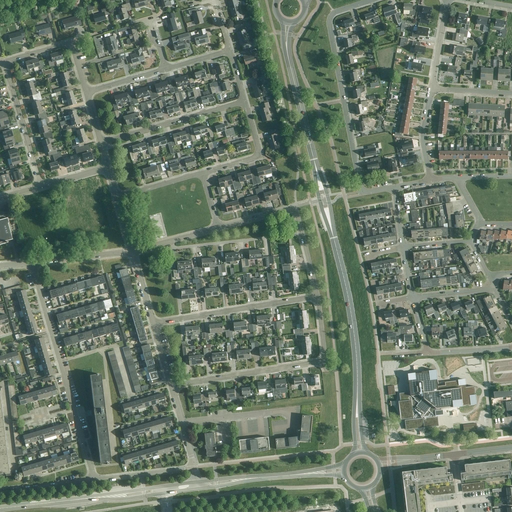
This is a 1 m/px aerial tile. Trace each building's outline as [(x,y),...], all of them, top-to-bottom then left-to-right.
[(152,1),(152,0),(136,0),(134,1),(137,8),(148,5),(148,2),(152,1)] [(161,0),(164,8),(172,5),(175,4),(173,0),(169,1),(169,0),(161,0)] [(241,16),(237,0),(228,3),(230,10),(231,9),(234,18),(241,16)] [(118,11),(121,20),(129,18),(127,12),(132,10),(130,4),(122,6),(123,9),(118,11)] [(413,5),(405,4),(404,15),(410,15),(410,16),(415,16),(416,10),(413,10),(413,5)] [(402,21),(402,20),(400,14),(397,15),(394,6),(383,10),(386,18),(395,15),(398,24),(402,23),(402,21)] [(425,14),(431,15),(432,8),(424,7),(423,12),(420,12),(419,17),(425,18),(425,14)] [(110,15),(108,8),(102,10),(103,13),(94,16),(96,23),(107,20),(106,16),(110,15)] [(197,13),(196,9),(189,11),(189,10),(186,11),(188,15),(194,14),(197,25),(204,23),(201,11),(197,13)] [(52,21),(50,12),(40,15),(42,20),(46,19),(47,23),(52,21)] [(167,20),(170,33),(178,30),(175,18),(176,18),(174,13),(168,15),(170,20),(167,20)] [(375,17),(374,13),(365,16),(367,21),(374,19),(375,24),(380,22),(378,16),(375,17)] [(467,22),(468,15),(459,13),(459,17),(458,17),(458,19),(458,23),(466,25),(465,30),(468,31),(470,24),(466,23),(467,22)] [(81,25),(79,16),(62,21),(65,30),(81,25)] [(488,19),(479,17),(478,24),(478,25),(481,25),(481,24),(484,25),(483,31),(489,32),(490,25),(487,25),(488,19)] [(353,20),(344,22),(346,29),(352,27),(354,32),(363,29),(361,23),(355,25),(353,20)] [(500,37),(505,38),(507,28),(504,27),(505,21),(497,20),(496,26),(494,25),(493,30),(501,31),(500,37)] [(51,34),(49,24),(35,28),(36,33),(38,33),(39,35),(46,33),(47,35),(51,34)] [(131,31),(129,26),(118,30),(119,33),(124,31),(129,32),(130,35),(127,36),(128,39),(127,39),(127,41),(128,45),(129,45),(132,44),(132,43),(139,41),(136,29),(131,31)] [(238,33),(242,46),(249,44),(245,31),(246,31),(245,27),(239,29),(240,32),(238,33)] [(413,31),(412,37),(419,38),(420,35),(428,37),(429,30),(418,28),(417,32),(413,31)] [(207,34),(205,29),(199,31),(200,36),(195,37),(197,45),(209,42),(207,34)] [(25,36),(24,30),(20,31),(20,32),(9,36),(11,44),(22,40),(22,37),(25,36)] [(453,41),(461,42),(462,37),(467,38),(468,31),(462,30),(462,34),(460,33),(459,34),(454,33),(453,41)] [(180,42),(174,44),(176,51),(187,48),(185,41),(190,40),(189,36),(188,34),(179,36),(179,37),(179,39),(180,42)] [(358,41),(357,35),(352,36),(352,39),(345,40),(346,48),(352,47),(351,42),(358,41)] [(118,49),(114,36),(106,39),(110,51),(115,50),(116,51),(112,52),(113,55),(118,54),(124,52),(123,47),(118,49)] [(414,42),(412,48),(415,48),(414,53),(424,55),(426,48),(420,47),(421,43),(414,42)] [(456,55),(463,56),(463,52),(466,52),(467,48),(457,46),(457,47),(452,47),(451,54),(456,55)] [(130,59),(132,59),(133,64),(145,60),(143,52),(142,52),(141,48),(135,50),(136,54),(131,56),(129,56),(130,59)] [(244,56),(246,64),(256,62),(254,55),(258,54),(256,49),(251,51),(252,54),(244,56)] [(358,56),(357,51),(351,52),(352,52),(352,55),(347,56),(347,57),(346,57),(347,57),(348,65),(354,64),(353,57),(358,56)] [(47,58),(50,67),(54,66),(53,62),(63,60),(61,52),(50,55),(51,57),(47,58)] [(110,71),(123,67),(122,61),(126,59),(124,52),(118,54),(120,59),(107,63),(108,64),(105,65),(105,66),(106,70),(107,70),(109,70),(110,71)] [(461,59),(456,58),(455,67),(449,66),(448,72),(456,74),(457,69),(461,70),(461,59)] [(32,61),(34,68),(38,67),(39,70),(44,69),(42,61),(38,62),(38,59),(32,61)] [(22,76),(25,75),(25,74),(30,73),(29,70),(34,68),(32,61),(25,63),(26,65),(20,67),(22,73),(22,76)] [(476,73),(477,73),(477,69),(478,62),(474,61),(473,65),(471,65),(470,71),(465,71),(465,76),(472,77),(472,71),(476,72),(476,73)] [(413,63),(412,70),(421,72),(423,65),(413,63)] [(226,74),(224,65),(217,67),(217,69),(215,70),(215,69),(212,70),(214,75),(217,75),(216,74),(219,73),(220,79),(225,78),(224,74),(226,74)] [(350,74),(352,82),(359,81),(358,76),(362,75),(361,69),(355,70),(356,73),(350,74)] [(207,75),(205,71),(195,74),(197,80),(204,78),(205,81),(211,80),(209,74),(207,75)] [(57,83),(62,81),(69,79),(67,73),(60,75),(61,78),(56,80),(57,83)] [(182,78),(184,86),(190,84),(191,88),(195,87),(193,79),(189,80),(188,76),(182,78)] [(27,91),(34,89),(33,84),(36,83),(34,78),(27,80),(28,84),(25,85),(27,91)] [(178,88),(184,86),(182,78),(176,79),(177,83),(173,84),(175,93),(179,92),(178,88)] [(70,86),(69,79),(62,81),(57,83),(58,85),(62,84),(64,88),(70,86)] [(222,84),(221,81),(213,83),(214,88),(220,86),(222,92),(231,90),(228,82),(222,84)] [(256,85),(253,86),(257,99),(264,97),(261,86),(262,85),(261,81),(255,82),(256,85)] [(175,93),(173,84),(169,85),(168,82),(162,83),(164,92),(170,90),(171,94),(175,93)] [(158,94),(164,92),(162,83),(155,85),(156,89),(153,90),(155,99),(159,98),(158,94)] [(353,91),(355,99),(362,98),(361,94),(366,92),(365,85),(358,87),(359,90),(353,91)] [(155,99),(153,90),(149,91),(148,87),(141,89),(144,98),(150,96),(151,100),(155,99)] [(198,98),(196,90),(196,88),(192,89),(195,97),(189,99),(190,101),(192,108),(198,106),(196,100),(196,99),(198,98)] [(33,99),(41,97),(40,92),(36,93),(34,89),(27,91),(28,97),(32,96),(33,99)] [(138,100),(144,98),(141,89),(135,91),(136,95),(132,96),(135,105),(139,103),(138,100)] [(206,92),(209,103),(215,101),(213,95),(210,96),(209,91),(206,92)] [(62,102),(67,100),(74,98),(72,92),(65,94),(66,97),(61,99),(62,102)] [(135,105),(132,96),(129,97),(127,93),(121,95),(124,104),(130,102),(131,106),(135,105)] [(178,104),(181,103),(178,93),(176,94),(178,102),(174,103),(174,100),(171,101),(175,113),(181,111),(179,105),(178,104)] [(117,105),(124,104),(121,95),(115,97),(116,101),(112,102),(115,110),(119,109),(117,105)] [(33,110),(41,107),(40,103),(43,102),(41,97),(33,99),(34,103),(31,103),(33,110)] [(76,104),(74,98),(67,100),(62,102),(63,104),(68,103),(69,106),(76,104)] [(368,106),(367,101),(361,103),(361,105),(356,106),(358,115),(363,114),(362,107),(368,106)] [(270,107),(268,103),(262,104),(263,109),(260,110),(261,113),(264,122),(271,120),(268,108),(270,107)] [(135,114),(134,110),(133,106),(129,107),(131,111),(134,123),(141,122),(139,117),(140,117),(139,113),(135,114)] [(505,117),(505,106),(498,106),(497,116),(497,120),(499,120),(500,117),(505,117)] [(39,118),(47,116),(45,111),(42,112),(41,107),(33,110),(35,116),(38,115),(39,118)] [(70,120),(78,117),(76,111),(68,113),(68,110),(62,112),(63,117),(69,116),(70,120)] [(127,125),(134,123),(131,111),(127,112),(128,116),(124,117),(125,121),(126,121),(127,125)] [(39,128),(47,126),(45,122),(48,121),(47,116),(39,118),(40,121),(37,122),(39,128)] [(80,124),(78,117),(70,120),(64,121),(65,124),(71,122),(72,126),(66,128),(66,129),(67,131),(73,129),(75,128),(74,125),(80,124)] [(0,130),(8,128),(7,126),(10,125),(7,118),(0,120),(0,123),(1,126),(0,126),(0,130)] [(359,123),(361,132),(367,131),(365,124),(369,123),(368,118),(363,119),(363,122),(359,123)] [(227,130),(225,124),(216,127),(217,133),(225,131),(227,137),(231,136),(232,137),(236,136),(233,128),(227,130)] [(44,137),(52,135),(51,130),(48,130),(47,126),(39,128),(40,134),(43,134),(44,137)] [(207,129),(206,126),(200,127),(202,134),(209,132),(211,138),(214,137),(211,127),(207,129)] [(193,143),(196,142),(195,136),(202,134),(200,127),(194,129),(195,133),(191,134),(193,143)] [(408,134),(409,128),(401,127),(401,128),(400,131),(396,131),(395,135),(402,137),(402,133),(408,134)] [(5,140),(13,137),(11,130),(9,131),(8,128),(0,130),(0,134),(0,135),(3,134),(5,140)] [(78,138),(85,136),(83,129),(76,131),(78,138)] [(268,137),(272,150),(280,148),(277,138),(279,137),(277,129),(270,131),(271,136),(268,137)] [(179,133),(182,141),(186,140),(187,143),(193,141),(190,133),(187,134),(186,132),(179,133)] [(177,142),(182,141),(179,133),(173,135),(174,138),(170,139),(171,143),(172,147),(178,145),(177,142)] [(43,147),(51,145),(50,141),(54,140),(52,135),(44,137),(45,140),(41,141),(43,147)] [(84,146),(83,143),(87,142),(85,136),(78,138),(80,144),(79,144),(71,146),(72,149),(75,149),(78,148),(84,146)] [(4,150),(14,147),(13,145),(15,144),(13,137),(5,140),(6,145),(3,146),(4,150)] [(172,147),(171,143),(168,144),(166,137),(159,139),(161,146),(168,144),(171,154),(174,153),(172,147)] [(155,148),(161,146),(159,139),(152,141),(154,145),(150,146),(153,154),(157,153),(155,148)] [(212,143),(214,150),(217,149),(218,156),(226,153),(224,148),(218,149),(216,141),(212,143)] [(246,143),(240,144),(239,141),(232,143),(235,150),(238,149),(238,152),(248,149),(246,143)] [(400,149),(401,154),(407,152),(407,149),(414,148),(412,141),(402,143),(403,149),(400,149)] [(141,152),(147,150),(145,143),(139,145),(141,152)] [(212,151),(214,150),(212,143),(208,144),(210,151),(204,153),(205,159),(213,157),(212,151)] [(52,148),(51,145),(43,147),(45,154),(48,153),(49,156),(57,154),(55,150),(56,150),(56,147),(52,148)] [(135,154),(141,152),(139,145),(133,147),(135,154)] [(377,155),(375,148),(375,145),(368,147),(368,150),(365,150),(366,157),(377,155)] [(10,159),(19,156),(17,149),(14,150),(14,147),(4,150),(6,154),(9,153),(10,159)] [(82,155),(84,162),(93,160),(91,153),(91,150),(88,151),(88,153),(82,155)] [(59,169),(57,163),(60,162),(58,155),(58,154),(53,155),(55,163),(49,165),(51,171),(59,169)] [(408,154),(402,155),(403,160),(404,165),(407,164),(417,162),(416,155),(409,157),(408,154)] [(10,169),(19,167),(18,164),(21,163),(19,156),(10,159),(12,165),(9,165),(10,169)] [(72,165),(76,164),(78,163),(76,156),(70,158),(72,165)] [(191,159),(190,156),(181,158),(183,165),(186,164),(187,168),(196,165),(195,158),(191,159)] [(379,168),(378,163),(382,162),(381,161),(381,157),(377,158),(370,160),(371,162),(367,163),(368,170),(379,168)] [(70,165),(72,165),(70,158),(64,159),(66,167),(66,166),(66,167),(70,166),(70,165)] [(174,164),(170,166),(172,172),(181,169),(180,166),(183,165),(181,158),(173,161),(174,164)] [(384,159),(385,166),(388,166),(389,169),(390,173),(397,171),(395,160),(389,162),(388,158),(384,159)] [(153,177),(161,175),(160,172),(163,171),(161,165),(150,168),(153,177)] [(271,168),(270,166),(264,167),(266,175),(272,174),(274,180),(277,179),(275,173),(277,173),(275,167),(271,168)] [(258,184),(261,183),(260,177),(266,175),(264,167),(257,169),(258,172),(255,173),(258,184)] [(145,180),(153,177),(150,168),(140,171),(141,178),(144,177),(145,180)] [(10,171),(12,180),(15,179),(16,181),(23,179),(20,171),(15,173),(14,170),(10,171)] [(10,181),(12,180),(10,171),(6,172),(7,175),(1,176),(4,185),(11,183),(10,181)] [(252,174),(251,171),(244,173),(247,181),(247,183),(250,183),(249,180),(253,179),(254,185),(258,184),(255,173),(252,174)] [(240,182),(247,181),(244,173),(238,174),(240,180),(236,181),(239,190),(242,189),(240,182)] [(239,190),(236,181),(233,182),(231,176),(225,178),(227,186),(233,184),(235,191),(239,190)] [(221,188),(227,186),(225,178),(219,180),(220,185),(217,186),(219,195),(223,194),(221,188)] [(279,198),(277,193),(281,192),(278,183),(275,184),(276,190),(270,192),(273,200),(279,198)] [(264,194),(263,188),(262,186),(259,187),(259,189),(262,197),(265,196),(267,202),(273,200),(270,192),(264,194)] [(452,187),(452,186),(445,188),(447,195),(448,202),(450,202),(450,198),(449,195),(453,194),(453,193),(457,192),(455,187),(452,187)] [(448,202),(447,195),(445,188),(440,189),(441,196),(444,196),(445,199),(446,203),(448,202)] [(258,198),(262,197),(259,189),(256,190),(257,196),(251,197),(253,206),(260,204),(258,198)] [(436,204),(435,197),(434,190),(428,191),(429,198),(433,198),(434,201),(434,205),(436,204)] [(243,193),(243,191),(239,192),(240,194),(242,203),(246,202),(247,207),(253,206),(251,197),(245,199),(243,193)] [(242,203),(240,194),(239,192),(236,193),(238,201),(234,202),(234,201),(231,201),(234,211),(240,209),(239,204),(242,203)] [(422,207),(425,207),(422,192),(416,193),(417,201),(421,200),(422,207)] [(411,209),(413,209),(410,194),(404,195),(406,204),(410,204),(411,209)] [(226,204),(224,198),(221,199),(223,208),(226,207),(228,213),(234,211),(231,201),(229,202),(229,204),(226,204)] [(79,206),(67,208),(68,212),(67,213),(71,231),(74,230),(75,235),(82,233),(83,236),(101,232),(98,222),(106,221),(101,200),(88,203),(90,212),(94,211),(97,223),(81,227),(79,218),(85,217),(83,208),(80,209),(79,206)] [(43,208),(28,212),(36,241),(49,238),(45,224),(48,223),(43,208)] [(385,217),(386,217),(389,216),(390,221),(393,220),(390,209),(384,210),(385,217)] [(386,221),(386,217),(385,217),(384,210),(378,211),(379,218),(383,217),(384,222),(386,221)] [(380,223),(379,218),(378,211),(372,213),(373,219),(377,219),(378,223),(380,223)] [(374,224),(373,219),(372,213),(365,214),(367,221),(370,220),(371,224),(374,224)] [(8,218),(6,219),(4,214),(0,215),(0,245),(8,243),(8,241),(13,240),(8,224),(9,224),(8,218)] [(368,225),(367,221),(365,214),(359,215),(361,222),(364,221),(365,226),(366,226),(368,225)] [(464,221),(449,223),(449,225),(450,230),(453,230),(452,225),(456,225),(457,228),(464,227),(464,221)] [(418,238),(418,230),(417,227),(417,223),(410,224),(410,227),(415,226),(415,227),(415,230),(411,231),(412,239),(418,238)] [(389,234),(388,228),(385,229),(385,231),(382,232),(382,235),(384,242),(390,241),(389,234)] [(487,239),(488,232),(482,231),(480,240),(483,241),(482,242),(486,243),(486,242),(486,240),(487,240),(487,239)] [(495,232),(488,231),(488,232),(487,239),(487,240),(493,241),(493,240),(493,239),(495,232)] [(287,256),(295,255),(294,247),(286,247),(287,256)] [(462,258),(469,254),(467,249),(460,252),(461,256),(459,257),(458,257),(457,254),(453,256),(455,259),(456,261),(460,259),(462,258)] [(264,257),(263,250),(256,251),(257,259),(266,259),(267,268),(270,267),(270,264),(269,257),(264,257)] [(246,267),(249,267),(249,261),(257,259),(256,251),(250,252),(251,259),(245,260),(246,267)] [(465,263),(472,259),(469,254),(462,258),(465,263)] [(283,270),(291,269),(291,264),(296,264),(295,255),(287,256),(288,265),(283,265),(283,270)] [(216,265),(215,258),(209,259),(210,268),(218,267),(219,273),(222,273),(222,265),(216,265)] [(398,270),(396,259),(390,260),(391,267),(395,267),(396,274),(399,273),(398,270)] [(462,272),(465,270),(468,268),(475,265),(472,259),(465,263),(467,266),(464,268),(461,270),(462,272)] [(391,267),(390,260),(384,262),(385,268),(389,268),(390,272),(390,274),(393,274),(392,272),(391,267)] [(193,268),(192,261),(185,262),(186,270),(194,269),(195,279),(199,279),(199,275),(198,267),(193,268)] [(183,273),(182,271),(186,270),(185,262),(178,262),(178,270),(174,270),(175,278),(178,277),(178,274),(183,273)] [(386,273),(385,268),(384,262),(378,263),(379,270),(382,269),(383,274),(386,273)] [(380,274),(379,270),(378,263),(371,264),(373,274),(377,273),(377,275),(380,274)] [(471,274),(478,270),(475,265),(468,268),(465,270),(462,272),(463,274),(469,270),(471,274)] [(122,270),(121,267),(116,269),(116,272),(119,271),(121,278),(129,276),(127,269),(122,270)] [(290,282),(298,281),(297,273),(292,273),(291,269),(283,270),(284,274),(289,274),(290,282)] [(419,273),(420,276),(421,280),(422,288),(428,287),(426,272),(424,273),(419,273)] [(97,277),(99,285),(106,283),(103,275),(98,277),(97,273),(94,274),(96,278),(97,277)] [(248,285),(247,274),(243,274),(244,284),(240,285),(239,282),(236,282),(237,294),(244,293),(243,286),(248,285)] [(97,277),(96,278),(91,279),(90,275),(88,276),(89,280),(90,279),(92,287),(99,285),(97,277)] [(123,284),(131,282),(129,276),(121,278),(123,284)] [(85,281),(84,277),(83,277),(81,278),(82,282),(83,281),(85,289),(92,287),(90,279),(89,280),(85,281)] [(262,283),(262,282),(262,281),(262,278),(259,279),(261,291),(268,290),(267,282),(262,283)] [(83,281),(82,282),(78,283),(77,279),(74,280),(75,284),(76,283),(79,291),(85,289),(83,281)] [(227,286),(227,280),(224,280),(224,288),(230,287),(230,295),(237,294),(236,282),(232,283),(232,286),(227,286)] [(76,283),(75,284),(71,285),(70,281),(68,282),(69,286),(70,285),(72,293),(79,291),(76,283)] [(291,291),(299,290),(298,281),(290,282),(291,291)] [(383,287),(384,294),(390,293),(389,286),(388,281),(385,282),(386,284),(382,284),(383,287)] [(125,291),(133,289),(131,282),(123,284),(125,291)] [(70,285),(69,286),(65,287),(63,283),(61,284),(62,288),(63,287),(65,295),(72,293),(70,285)] [(189,299),(196,298),(195,291),(200,291),(199,283),(196,284),(197,290),(188,291),(189,299)] [(63,287),(62,288),(58,289),(57,285),(54,286),(55,289),(56,289),(59,297),(65,295),(63,287)] [(180,292),(179,285),(175,285),(176,293),(182,293),(183,300),(189,299),(188,291),(180,292)] [(56,289),(55,289),(51,291),(50,287),(47,288),(49,292),(49,291),(52,299),(59,297),(56,289)] [(127,298),(135,296),(133,289),(125,291),(127,298)] [(18,299),(27,296),(25,290),(23,290),(20,291),(18,292),(16,293),(18,299)] [(20,305),(29,302),(27,296),(18,299),(20,305)] [(135,303),(137,303),(135,296),(127,298),(129,305),(130,305),(129,304),(135,303)] [(480,308),(483,306),(486,305),(493,301),(490,296),(483,299),(485,303),(482,304),(479,306),(480,308)] [(103,301),(106,309),(113,307),(110,299),(105,301),(104,297),(101,298),(102,302),(103,301)] [(98,303),(97,299),(95,300),(96,304),(97,303),(99,311),(100,313),(102,313),(102,312),(102,310),(106,309),(103,301),(102,302),(98,303)] [(97,303),(96,304),(92,305),(91,301),(88,302),(89,306),(90,305),(92,313),(99,311),(97,303)] [(473,308),(476,314),(480,312),(476,305),(474,306),(472,301),(465,304),(467,310),(473,308)] [(489,310),(496,306),(493,301),(486,305),(489,310)] [(22,311),(30,308),(29,302),(20,305),(17,306),(17,308),(21,307),(22,311)] [(461,307),(458,302),(451,305),(454,312),(460,309),(463,317),(467,315),(463,306),(461,307)] [(90,305),(89,306),(85,307),(84,303),(81,304),(82,307),(83,307),(86,315),(92,313),(90,305)] [(137,307),(135,303),(129,304),(130,305),(131,309),(130,309),(132,316),(140,313),(138,307),(137,307)] [(447,309),(445,304),(438,307),(440,313),(446,311),(449,316),(453,315),(450,308),(447,309)] [(83,307),(82,307),(78,309),(77,305),(75,306),(76,309),(77,309),(79,317),(86,315),(83,307)] [(434,310),(432,305),(425,308),(427,313),(426,313),(428,316),(434,314),(436,319),(440,318),(436,309),(434,310)] [(492,315),(498,312),(496,306),(489,310),(492,315)] [(77,309),(76,309),(71,311),(70,307),(68,308),(69,311),(70,311),(72,319),(79,317),(77,309)] [(23,317),(32,314),(30,308),(22,311),(23,317)] [(396,313),(397,315),(400,315),(401,318),(410,316),(408,310),(404,310),(404,308),(395,310),(396,313)] [(70,311),(69,311),(65,313),(64,309),(61,310),(62,313),(63,313),(66,321),(72,319),(70,311)] [(58,315),(57,311),(54,312),(56,316),(56,315),(59,323),(59,325),(63,324),(62,322),(66,321),(63,313),(62,313),(58,315)] [(300,321),(307,320),(306,311),(299,312),(300,321)] [(397,315),(396,313),(393,314),(392,311),(384,312),(385,319),(389,318),(391,324),(398,323),(397,315)] [(494,321),(501,317),(498,312),(492,315),(489,317),(485,318),(486,321),(493,318),(494,321)] [(134,322),(142,320),(140,313),(132,316),(134,322)] [(0,316),(2,325),(9,323),(6,314),(0,316)] [(25,323),(34,320),(32,314),(23,317),(25,323)] [(494,327),(497,326),(504,322),(501,317),(494,321),(496,324),(491,326),(490,324),(488,325),(491,329),(494,327)] [(27,330),(36,327),(34,320),(25,323),(27,329),(27,330)] [(136,329),(144,327),(142,320),(134,322),(136,329)] [(296,334),(304,333),(303,329),(308,328),(307,320),(300,321),(301,329),(295,330),(296,334)] [(110,325),(113,333),(120,331),(117,323),(112,325),(111,321),(108,322),(110,325)] [(246,322),(246,321),(244,321),(244,322),(240,323),(242,332),(244,332),(244,331),(248,330),(250,330),(250,333),(254,332),(253,326),(253,325),(247,325),(247,322),(246,322)] [(464,336),(472,336),(472,331),(475,331),(475,326),(474,321),(469,321),(469,323),(468,323),(468,328),(464,328),(464,336)] [(237,323),(237,322),(234,323),(235,323),(234,323),(234,326),(229,326),(229,330),(229,332),(230,338),(233,338),(232,332),(235,332),(239,331),(239,333),(242,332),(240,323),(237,323)] [(500,331),(507,328),(504,322),(497,326),(500,331)] [(110,325),(105,327),(104,323),(102,324),(103,327),(104,327),(106,335),(113,333),(110,325)] [(104,327),(103,327),(99,329),(98,325),(95,326),(96,329),(97,329),(99,337),(106,335),(104,327)] [(443,333),(443,327),(443,325),(440,325),(440,328),(432,328),(432,336),(440,335),(440,332),(443,333)] [(407,336),(407,333),(407,326),(401,327),(401,329),(402,336),(405,336),(405,342),(413,342),(413,335),(407,336)] [(475,326),(475,331),(478,331),(480,338),(488,335),(485,328),(478,330),(478,326),(475,326)] [(97,329),(96,329),(92,331),(91,327),(88,328),(89,331),(90,331),(93,339),(99,337),(97,329)] [(138,336),(146,334),(144,327),(136,329),(138,336)] [(443,327),(443,333),(446,333),(449,340),(456,337),(453,330),(446,333),(446,327),(443,327)] [(90,331),(89,331),(85,332),(84,329),(82,330),(83,333),(84,333),(86,341),(93,339),(90,331)] [(398,333),(394,333),(394,334),(388,334),(388,337),(387,337),(387,338),(388,338),(388,343),(393,343),(393,340),(396,340),(396,336),(402,336),(401,329),(398,329),(398,333)] [(84,333),(83,333),(79,334),(77,331),(75,332),(76,335),(77,335),(79,343),(86,341),(84,333)] [(77,335),(76,335),(72,336),(71,333),(68,334),(69,337),(70,337),(72,345),(79,343),(77,335)] [(303,347),(310,346),(309,337),(304,338),(304,333),(296,334),(296,339),(302,338),(303,347)] [(148,345),(146,341),(148,340),(146,334),(138,336),(140,343),(141,342),(142,347),(148,345)] [(70,337),(69,337),(65,338),(64,335),(61,336),(63,340),(64,339),(66,347),(72,345),(70,337)] [(39,339),(38,336),(32,338),(32,341),(34,340),(36,347),(45,344),(43,338),(39,339)] [(275,349),(279,348),(279,340),(275,341),(276,347),(267,348),(268,356),(276,355),(275,349)] [(245,359),(251,359),(250,351),(256,351),(255,343),(251,343),(252,350),(244,351),(245,359)] [(268,356),(267,348),(259,349),(258,343),(255,343),(256,351),(260,350),(261,357),(268,356)] [(38,353),(47,350),(45,344),(36,347),(38,353)] [(143,354),(151,351),(149,344),(148,345),(142,347),(141,347),(143,354)] [(235,352),(234,345),(231,346),(232,354),(237,353),(238,360),(245,359),(244,351),(243,347),(241,347),(241,351),(235,352)] [(227,354),(232,354),(231,346),(227,346),(228,352),(220,353),(221,362),(228,361),(227,354)] [(304,355),(312,354),(310,346),(303,347),(303,352),(304,355)] [(187,357),(186,347),(183,347),(184,359),(190,358),(190,365),(197,365),(196,356),(196,352),(193,353),(193,354),(189,354),(190,357),(189,357),(187,357)] [(197,365),(204,364),(203,357),(208,356),(207,348),(204,349),(205,355),(196,356),(197,365)] [(221,362),(220,353),(212,354),(211,348),(207,348),(208,356),(213,356),(214,363),(221,362)] [(40,359),(48,356),(47,350),(38,353),(40,359)] [(13,362),(19,360),(17,351),(11,353),(13,362)] [(145,360),(153,358),(151,351),(143,354),(145,360)] [(7,364),(13,362),(11,353),(5,355),(7,364)] [(41,365),(50,362),(48,356),(40,359),(41,365)] [(147,367),(155,365),(153,358),(145,360),(147,367)] [(43,371),(52,368),(50,362),(41,365),(43,371)] [(149,374),(157,371),(155,365),(147,367),(149,374)] [(45,377),(54,374),(52,368),(43,371),(45,377)] [(400,404),(400,408),(402,419),(405,419),(406,421),(407,429),(414,428),(425,427),(437,426),(438,426),(437,417),(436,418),(436,417),(436,415),(440,411),(440,410),(441,409),(459,407),(477,405),(474,386),(467,387),(466,380),(445,382),(445,385),(438,386),(436,370),(425,372),(408,374),(410,393),(406,393),(405,393),(403,393),(403,394),(401,394),(402,404),(400,404)] [(150,385),(158,382),(157,379),(159,378),(157,371),(149,374),(151,380),(149,381),(150,385)] [(98,375),(98,373),(96,374),(96,375),(90,376),(94,410),(92,411),(92,415),(95,415),(100,463),(107,462),(107,464),(111,464),(111,462),(101,374),(98,375)] [(307,391),(311,390),(311,387),(319,386),(318,376),(311,377),(312,383),(307,384),(307,391)] [(307,391),(307,384),(304,384),(303,378),(294,379),(295,386),(302,385),(302,391),(307,391)] [(274,395),(278,395),(278,394),(280,394),(280,389),(287,388),(286,380),(276,381),(276,383),(272,384),(274,395)] [(271,384),(267,385),(267,382),(258,383),(259,390),(266,389),(267,392),(272,392),(271,384)] [(51,396),(57,394),(55,386),(49,388),(51,396)] [(11,475),(10,473),(0,388),(0,387),(0,474),(4,474),(6,474),(6,476),(11,475)] [(45,398),(51,396),(49,388),(43,389),(45,398)] [(240,402),(245,402),(244,397),(251,396),(251,394),(250,388),(242,389),(243,393),(239,393),(240,399),(240,402)] [(39,400),(45,398),(43,389),(37,391),(39,400)] [(511,396),(511,401),(506,402),(507,417),(511,416),(511,389),(494,392),(494,399),(511,396)] [(240,399),(239,393),(236,394),(235,390),(227,391),(228,398),(227,398),(227,401),(230,400),(230,398),(236,397),(236,400),(240,399)] [(33,402),(39,400),(37,391),(30,393),(33,402)] [(156,395),(159,403),(165,401),(163,393),(158,395),(157,391),(154,392),(155,396),(156,395)] [(206,401),(210,401),(210,398),(217,397),(216,392),(209,393),(209,394),(205,395),(206,401)] [(27,403),(33,402),(30,393),(24,395),(27,403)] [(156,395),(155,396),(153,396),(152,393),(147,394),(149,398),(150,397),(152,405),(159,403),(156,395)] [(201,395),(201,394),(194,395),(195,403),(195,404),(201,403),(202,402),(206,401),(205,395),(201,395)] [(21,405),(27,403),(24,395),(18,396),(21,405)] [(150,397),(149,398),(144,399),(143,395),(141,396),(142,400),(143,399),(145,407),(152,405),(150,397)] [(139,400),(138,397),(134,398),(135,402),(136,401),(138,409),(139,412),(146,410),(145,407),(143,399),(142,400),(139,400)] [(136,401),(135,402),(131,403),(130,399),(127,400),(128,404),(129,403),(132,411),(138,409),(136,401)] [(124,405),(123,401),(121,402),(122,406),(123,406),(125,413),(128,412),(129,415),(133,414),(132,411),(129,403),(128,404),(124,405)] [(163,419),(166,427),(172,425),(170,417),(165,419),(164,415),(161,416),(162,420),(163,419)] [(311,442),(313,420),(313,416),(303,415),(301,430),(300,430),(299,430),(298,431),(298,432),(298,433),(298,437),(276,439),(277,449),(299,447),(299,441),(311,442)] [(163,419),(162,420),(158,421),(157,417),(154,418),(155,421),(157,421),(159,429),(166,427),(163,419)] [(157,421),(155,421),(151,423),(150,419),(148,420),(149,423),(150,423),(152,431),(159,429),(157,421)] [(144,423),(144,421),(141,422),(142,425),(143,425),(145,433),(152,431),(150,423),(149,423),(146,424),(145,422),(144,423)] [(62,434),(68,432),(66,423),(60,425),(62,434)] [(143,425),(142,425),(138,427),(137,423),(134,424),(135,427),(136,427),(139,435),(145,433),(143,425)] [(56,436),(62,434),(60,425),(54,427),(56,436)] [(136,427),(135,427),(131,429),(130,425),(128,426),(129,429),(130,429),(132,437),(139,435),(136,427)] [(50,437),(56,436),(54,427),(48,429),(50,437)] [(130,429),(129,429),(124,430),(123,427),(121,428),(122,431),(123,431),(125,439),(132,437),(130,429)] [(44,439),(50,437),(48,429),(41,430),(44,439)] [(38,441),(44,439),(41,430),(35,432),(38,441)] [(32,443),(38,441),(35,432),(29,434),(32,443)] [(224,447),(216,448),(215,433),(205,434),(208,457),(224,455),(224,447)] [(28,444),(32,443),(29,434),(23,436),(25,444),(23,445),(24,447),(29,446),(28,444)] [(241,453),(255,452),(270,450),(269,437),(240,440),(241,453)] [(170,443),(173,451),(179,449),(177,441),(172,443),(171,439),(168,440),(169,443),(170,443)] [(170,443),(169,443),(165,445),(164,441),(161,442),(162,445),(163,445),(166,453),(173,451),(170,443)] [(163,445),(162,445),(158,447),(157,443),(155,444),(156,447),(157,447),(159,455),(166,453),(163,445)] [(157,447),(156,447),(152,449),(150,445),(148,446),(149,449),(150,449),(152,457),(159,455),(157,447)] [(150,449),(149,449),(145,451),(144,447),(141,448),(142,451),(143,451),(146,459),(152,457),(150,449)] [(72,462),(79,460),(75,449),(73,449),(74,452),(70,453),(72,462)] [(143,451),(142,451),(138,452),(137,449),(134,450),(136,453),(137,453),(139,461),(146,459),(143,451)] [(137,453),(136,453),(131,454),(130,451),(128,452),(129,455),(130,455),(132,463),(139,461),(137,453)] [(66,464),(72,462),(70,453),(64,455),(66,464)] [(130,455),(129,455),(125,456),(124,453),(121,453),(122,457),(123,457),(125,465),(132,463),(130,455)] [(60,466),(66,464),(64,455),(58,457),(60,466)] [(54,467),(60,466),(58,457),(52,459),(54,467)] [(48,469),(54,467),(52,459),(46,461),(48,469)] [(510,460),(465,465),(466,473),(461,473),(462,481),(467,480),(511,475),(510,460)] [(42,471),(48,469),(46,461),(40,462),(42,471)] [(36,473),(42,471),(40,462),(34,464),(36,473)] [(30,474),(36,473),(34,464),(28,466),(30,474)] [(24,476),(30,474),(28,466),(21,468),(24,476)] [(448,475),(447,467),(403,472),(407,511),(420,511),(418,490),(421,488),(424,493),(425,492),(426,491),(423,486),(426,485),(448,482),(454,482),(453,474),(448,475)] [(483,483),(462,485),(463,492),(484,489),(483,483)] [(429,489),(428,488),(428,489),(431,494),(432,495),(434,495),(435,495),(455,493),(454,486),(429,489)]
